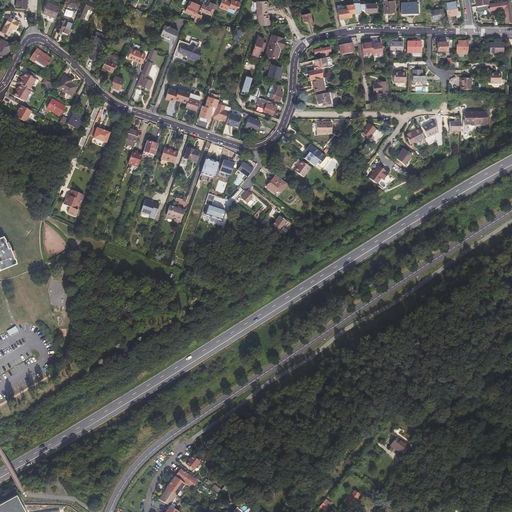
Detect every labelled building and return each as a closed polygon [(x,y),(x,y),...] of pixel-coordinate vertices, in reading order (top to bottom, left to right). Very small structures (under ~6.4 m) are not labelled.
[(15,0),(15,7),(25,8),(26,0),(15,0)] [(80,1),(78,0),(67,0),(66,4),(77,8),(80,1)] [(96,2),(90,0),(83,0),(77,15),(88,19),(92,8),(93,9),(96,2)] [(227,0),(221,0),(219,7),(227,10),(228,8),(235,11),(239,2),(233,0),(230,0),(230,3),(226,1),(227,0)] [(352,0),(354,13),(361,12),(360,2),(356,3),(355,0),(352,0)] [(455,0),(445,2),(447,16),(457,14),(455,0)] [(184,11),(195,16),(198,10),(200,5),(189,1),(184,11)] [(259,26),(269,25),(269,15),(268,15),(267,9),(266,9),(266,1),(256,1),(256,16),(257,16),(258,26),(259,26)] [(393,1),(382,2),(383,13),(393,12),(393,1)] [(417,1),(399,2),(400,14),(417,13),(417,1)] [(46,2),(42,13),(50,16),(48,20),(53,22),(58,6),(46,2)] [(511,22),(511,16),(510,2),(508,2),(508,3),(492,5),(493,12),(504,10),(506,23),(511,22)] [(204,6),(200,4),(200,5),(198,10),(212,16),(216,6),(210,3),(209,3),(208,7),(204,6)] [(375,4),(365,4),(365,12),(375,12),(375,4)] [(350,8),(337,11),(339,18),(340,20),(348,19),(348,16),(351,16),(350,8)] [(442,9),(430,11),(431,13),(429,13),(430,15),(431,15),(432,20),(433,19),(434,22),(444,20),(442,9)] [(308,13),(300,15),(302,22),(306,21),(306,22),(310,21),(308,13)] [(19,22),(9,17),(1,32),(9,36),(12,29),(15,30),(19,22)] [(55,32),(68,37),(73,25),(64,22),(60,20),(55,32)] [(171,38),(174,39),(178,31),(164,25),(160,35),(161,35),(161,36),(164,37),(165,37),(170,39),(171,38)] [(106,36),(95,32),(94,35),(91,34),(89,41),(96,43),(90,58),(96,61),(102,46),(104,47),(106,41),(105,40),(106,36)] [(256,35),(253,55),(259,56),(259,52),(264,53),(265,42),(263,42),(264,37),(256,35)] [(284,39),(271,35),(265,55),(275,59),(279,48),(281,49),(284,39)] [(11,45),(0,40),(0,57),(3,59),(11,45)] [(371,41),(371,40),(364,40),(360,41),(362,51),(372,48),(371,41)] [(372,48),(381,47),(380,40),(376,41),(371,41),(372,48)] [(402,41),(390,40),(390,49),(401,50),(402,41)] [(420,40),(407,40),(407,50),(412,51),(412,54),(419,54),(419,51),(420,51),(420,40)] [(469,41),(459,41),(459,45),(458,44),(457,54),(468,54),(469,41)] [(504,43),(490,42),(490,52),(504,53),(504,43)] [(447,43),(438,43),(437,51),(447,52),(447,43)] [(185,45),(182,53),(183,53),(185,54),(184,55),(188,56),(191,46),(186,44),(185,45)] [(197,49),(191,46),(188,56),(188,57),(188,58),(193,60),(197,49)] [(329,47),(313,50),(314,55),(319,54),(320,56),(327,55),(327,52),(330,52),(329,47)] [(382,55),(381,47),(372,48),(373,55),(373,56),(382,55)] [(35,60),(44,67),(45,67),(51,59),(36,49),(29,59),(33,62),(35,60)] [(132,49),(128,58),(135,60),(134,61),(141,64),(145,55),(132,49)] [(157,52),(151,49),(145,61),(146,61),(137,83),(149,88),(152,81),(146,78),(157,52)] [(108,53),(101,68),(112,72),(118,58),(108,53)] [(331,66),(330,57),(314,60),(315,66),(313,66),(314,70),(319,69),(331,66)] [(43,69),(44,67),(35,60),(33,62),(43,69)] [(281,80),(283,73),(281,72),(283,67),(271,64),(267,75),(281,80)] [(314,70),(308,71),(309,77),(306,78),(307,81),(311,80),(321,78),(319,69),(314,70)] [(412,70),(412,75),(412,82),(412,85),(413,85),(413,82),(421,82),(421,84),(426,85),(426,76),(421,76),(421,71),(412,70)] [(20,78),(19,77),(17,81),(19,83),(13,94),(23,99),(29,88),(27,87),(34,76),(24,71),(22,75),(20,78)] [(502,73),(491,73),(491,78),(491,83),(502,83),(502,78),(502,73)] [(115,75),(110,86),(119,90),(123,78),(115,75)] [(248,95),(251,76),(245,75),(242,94),(248,95)] [(312,88),(313,92),(316,91),(324,90),(321,78),(311,80),(312,85),(313,87),(312,88)] [(470,78),(460,78),(460,89),(470,90),(470,78)] [(385,79),(380,80),(380,81),(377,81),(372,82),(373,91),(377,91),(378,91),(387,90),(385,79)] [(69,84),(61,80),(55,92),(69,99),(74,90),(67,86),(69,84)] [(271,84),(270,88),(273,89),(269,98),(279,101),(283,92),(280,91),(281,87),(271,84)] [(261,90),(254,87),(252,94),(259,96),(261,90)] [(168,88),(164,99),(165,99),(173,102),(174,99),(177,91),(168,88)] [(189,93),(190,92),(178,88),(177,91),(174,99),(182,102),(182,101),(186,102),(189,93)] [(329,104),(326,89),(324,90),(316,91),(316,95),(318,105),(321,104),(322,106),(329,104)] [(205,106),(202,105),(197,118),(208,122),(209,117),(209,113),(210,113),(211,110),(212,106),(216,107),(217,104),(218,99),(215,98),(217,94),(211,92),(210,96),(208,96),(205,106)] [(189,93),(186,102),(186,103),(185,107),(195,111),(200,97),(189,93)] [(268,103),(269,101),(256,96),(253,105),(264,109),(263,112),(271,115),(271,114),(273,110),(274,105),(268,103)] [(64,110),(50,103),(45,113),(59,120),(64,110)] [(14,115),(24,121),(30,110),(19,104),(17,108),(18,109),(17,111),(14,115)] [(229,113),(229,111),(224,110),(225,107),(219,105),(215,119),(220,121),(220,120),(226,121),(229,113)] [(85,119),(73,112),(68,123),(79,130),(85,119)] [(484,120),(487,120),(487,116),(484,116),(484,112),(463,112),(463,124),(484,124),(484,120)] [(240,117),(229,113),(226,121),(225,125),(229,126),(229,124),(237,127),(240,117)] [(249,117),(245,127),(254,131),(257,124),(259,121),(249,117)] [(448,131),(459,131),(459,121),(448,121),(448,131)] [(320,124),(314,124),(314,134),(329,134),(329,124),(325,124),(325,122),(320,122),(320,124)] [(427,125),(421,128),(425,138),(436,133),(431,122),(427,124),(427,125)] [(378,131),(368,124),(361,132),(371,140),(378,131)] [(104,131),(100,129),(95,127),(91,138),(105,143),(109,132),(104,131)] [(132,146),(137,132),(129,128),(125,138),(127,139),(125,144),(132,146)] [(413,143),(423,139),(418,130),(412,133),(409,135),(409,134),(405,136),(409,144),(413,142),(413,143)] [(157,145),(147,141),(143,152),(153,155),(157,145)] [(161,159),(175,164),(179,152),(165,147),(161,159)] [(200,153),(189,148),(185,158),(197,162),(200,153)] [(411,157),(402,149),(399,153),(400,154),(395,160),(404,167),(411,157)] [(126,163),(138,168),(142,155),(137,153),(136,153),(136,151),(131,150),(126,163)] [(313,167),(318,159),(313,155),(307,151),(302,159),(313,167)] [(214,177),(219,160),(207,156),(201,173),(214,177)] [(220,171),(231,175),(235,163),(224,159),(220,171)] [(308,167),(299,160),(292,170),(301,177),(308,167)] [(243,161),(237,170),(248,177),(254,168),(243,161)] [(388,173),(378,166),(369,178),(376,184),(381,178),(383,179),(388,173)] [(234,183),(238,186),(245,177),(240,174),(234,183)] [(277,196),(287,183),(274,175),(270,181),(265,187),(277,196)] [(82,195),(70,190),(68,195),(66,194),(62,204),(68,206),(65,212),(74,216),(76,210),(75,209),(78,201),(79,201),(82,195)] [(247,192),(241,199),(247,204),(253,196),(247,192)] [(220,202),(211,199),(207,210),(216,213),(220,202)] [(150,201),(145,200),(141,211),(150,214),(149,217),(153,219),(158,205),(150,202),(150,201)] [(184,211),(170,206),(167,215),(176,219),(175,221),(180,223),(184,211)] [(279,215),(272,224),(280,230),(283,226),(287,228),(291,222),(285,217),(284,218),(279,215)] [(0,270),(0,272),(16,265),(16,264),(16,263),(15,260),(14,260),(10,250),(8,250),(6,244),(6,243),(5,239),(4,240),(3,239),(0,240),(0,270)] [(399,458),(407,446),(395,437),(397,434),(392,430),(387,438),(392,442),(387,449),(399,458)] [(200,461),(192,455),(189,458),(190,459),(186,464),(193,470),(200,461)] [(174,475),(175,476),(184,483),(191,487),(196,480),(191,477),(191,478),(187,475),(188,474),(179,468),(174,475)] [(184,483),(175,476),(166,489),(176,496),(184,483)] [(206,480),(203,483),(211,489),(214,485),(208,480),(207,481),(206,480)] [(211,489),(217,494),(220,490),(214,485),(211,489)] [(223,498),(229,491),(224,487),(219,495),(223,498)] [(176,496),(166,489),(159,500),(167,505),(169,506),(174,498),(176,496)] [(358,497),(353,493),(346,502),(351,506),(358,497)] [(25,511),(17,496),(0,505),(0,511),(25,511)] [(326,499),(322,504),(328,508),(332,504),(326,499)]
